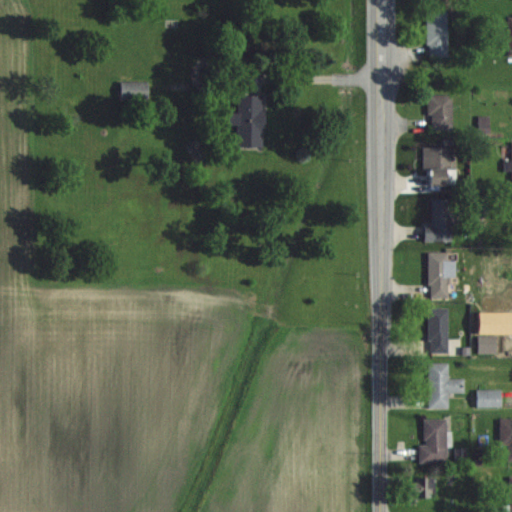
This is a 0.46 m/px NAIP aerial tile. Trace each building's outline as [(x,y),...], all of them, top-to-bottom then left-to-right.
[(447,57),(447,11),(425,11),(425,57),(447,57)] [(119,99),(146,99),(146,82),(119,82),(119,99)] [(236,147),(262,147),(262,94),(237,94),(237,112),(228,112),(228,125),(236,125),(236,147)] [(427,94),(427,129),(452,129),(452,94),(427,94)] [(423,147),(424,185),(452,185),(452,146),(423,147)] [(452,242),(452,199),(431,199),(431,224),(423,224),(423,242),(452,242)] [(447,298),(447,252),(427,252),(427,298),(447,298)] [(447,353),(447,308),(427,308),(427,353),(447,353)] [(496,336),(477,336),(477,354),(496,354),(496,336)] [(427,409),(448,409),(448,393),(464,393),(464,379),(447,379),(447,364),(427,364),(427,409)] [(499,390),(476,390),(476,406),(499,406),(499,390)] [(511,418),(499,419),(498,445),(507,445),(507,461),(511,460),(511,418)] [(418,444),(418,462),(446,462),(446,419),(423,419),(423,444),(418,444)] [(405,498),(431,498),(431,478),(405,478),(405,498)]
